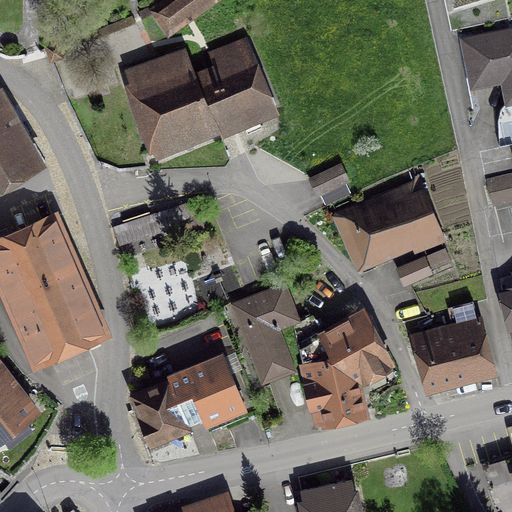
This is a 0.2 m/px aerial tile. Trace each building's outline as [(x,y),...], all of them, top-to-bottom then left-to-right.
[(167,0),(154,9),(167,29),(210,0),(167,0)] [(511,33),(459,46),(468,86),(498,80),(503,100),(511,97),(511,33)] [(195,57),(127,83),(154,153),(276,107),(256,55),(203,76),(195,57)] [(2,113),(0,110),(0,188),(35,167),(2,113)] [(511,180),(483,189),(489,210),(511,202),(511,158),(509,160),(511,170),(511,180)] [(336,172),(306,187),(315,205),(345,190),(336,172)] [(413,194),(339,223),(357,269),(431,240),(413,194)] [(162,215),(148,222),(155,237),(169,231),(162,215)] [(0,275),(8,294),(68,268),(48,224),(0,245),(0,275)] [(442,253),(408,266),(415,284),(448,271),(442,253)] [(68,268),(8,294),(37,359),(91,336),(104,330),(75,265),(68,268)] [(262,377),(288,369),(273,323),(296,315),(286,288),(238,305),(262,377)] [(388,362),(367,317),(324,337),(334,358),(304,368),(316,423),(322,422),(363,414),(356,383),(388,362)] [(475,324),(413,341),(425,385),(460,376),(487,369),(475,324)] [(242,408),(222,361),(132,399),(141,422),(150,445),(242,408)] [(0,439),(36,412),(26,398),(4,370),(0,364),(0,439)] [(304,503),(305,511),(359,511),(355,493),(354,493),(352,480),(327,485),(301,490),(304,503)]
